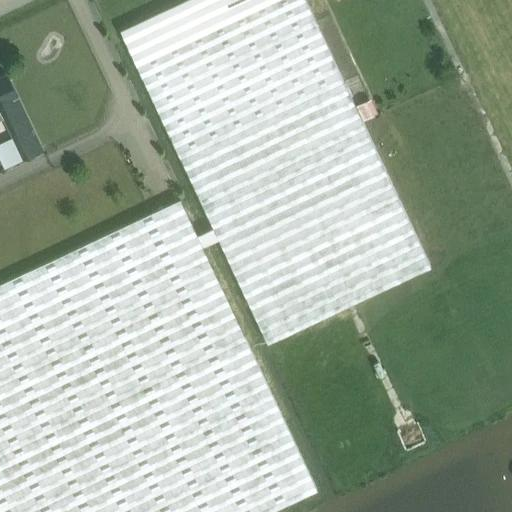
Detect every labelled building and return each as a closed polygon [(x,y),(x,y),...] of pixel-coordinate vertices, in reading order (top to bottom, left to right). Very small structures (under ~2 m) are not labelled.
[(384,175),(360,123),(340,82),(343,80),(305,0),(182,0),(120,30),(136,64),(179,157),(178,158),(222,251),(265,346),(356,303),(429,269),(384,175)] [(0,104),(1,104),(27,157),(43,150),(7,74),(0,77),(0,104)] [(364,90),(351,99),(362,114),(375,106),(364,90)] [(0,132),(0,162),(0,163),(19,154),(7,129),(0,132)] [(0,511),(269,511),(317,490),(180,198),(0,282),(0,511)] [(320,333),(300,342),(305,352),(324,343),(320,333)] [(357,435),(349,437),(359,471),(386,464),(381,448),(363,453),(357,435)] [(333,480),(352,472),(343,452),(330,458),(327,449),(321,451),(333,480)]
